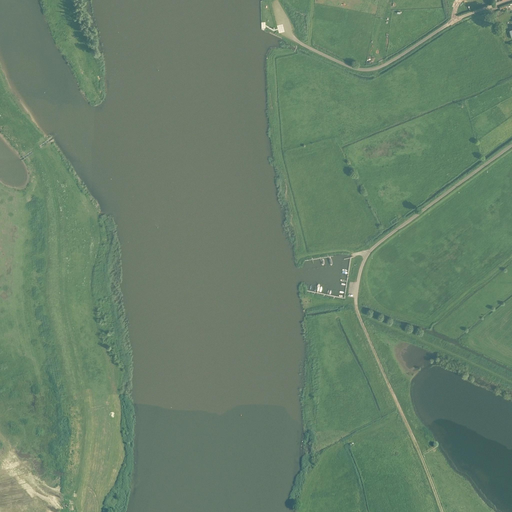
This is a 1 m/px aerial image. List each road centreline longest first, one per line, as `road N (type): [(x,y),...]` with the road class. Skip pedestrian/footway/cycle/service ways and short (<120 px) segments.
road 1 (unclassified): [(274,1),(290,36),(366,70),(461,17),(510,0)]
road 2 (unclassified): [(356,305),(369,251),(511,146)]
road 3 (track): [(356,310),(441,511)]
